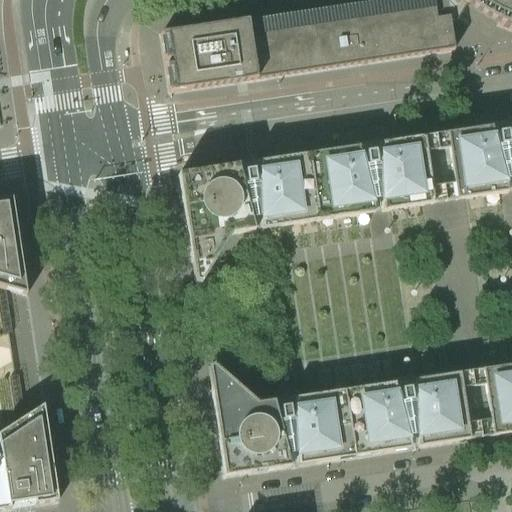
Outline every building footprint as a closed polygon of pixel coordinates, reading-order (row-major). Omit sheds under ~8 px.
[(511,0),(398,0),(356,6),(289,16),(276,18),(223,26),(160,36),(169,95),(232,85),(298,75),(365,65),(453,51),(450,27),(452,27),(453,28),(465,9),(466,7),(475,14),(485,21),(496,26),(498,27),(506,30),(511,31),(511,0)] [(511,193),(511,125),(455,134),(465,201),(511,193)] [(465,201),(455,134),(435,137),(412,140),(423,207),(445,204),(465,201)] [(202,262),(211,268),(231,236),(253,233),(270,230),(283,228),(423,207),(412,140),(177,176),(191,264),(202,262)] [(0,290),(26,297),(11,201),(0,202),(0,508),(6,508),(6,511),(10,511),(9,507),(33,503),(33,507),(57,503),(42,408),(0,434),(0,290)] [(511,434),(511,367),(490,370),(500,437),(511,434)] [(478,440),(500,437),(490,370),(469,374),(449,377),(459,443),(478,440)] [(223,479),(459,443),(449,377),(256,406),(228,381),(221,389),(210,391),(223,479)]
